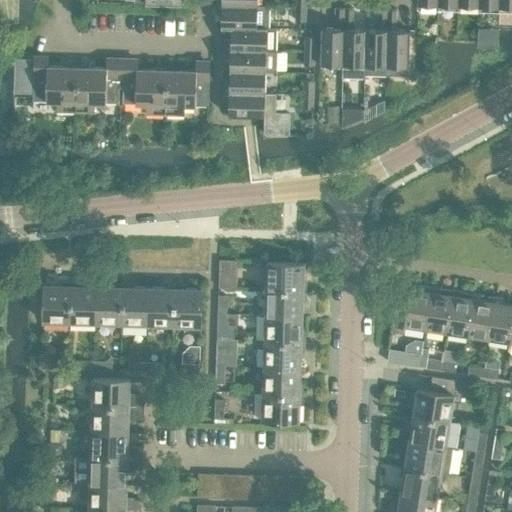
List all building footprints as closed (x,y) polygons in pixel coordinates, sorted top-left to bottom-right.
[(216,4),(215,14),(220,14),(220,27),(222,27),(230,28),(230,27),(256,27),(256,26),(269,27),(270,6),(256,5),(216,4)] [(304,21),(305,7),(295,6),(295,21),(304,21)] [(341,63),(343,8),(333,8),(332,28),(320,27),(319,63),(341,63)] [(364,76),(364,74),(364,64),(364,28),(351,28),(352,8),(343,8),(341,63),(342,63),(341,76),(364,76)] [(364,28),(364,64),(364,74),(386,75),(387,9),(376,9),(376,29),(364,28)] [(387,9),(386,75),(408,75),(408,65),(409,29),(395,29),(396,9),(387,9)] [(224,39),(224,48),(264,49),(276,50),(277,27),(269,27),(256,26),(256,27),(230,27),(230,28),(230,39),(224,39)] [(304,51),(313,51),(313,37),(304,37),(304,51)] [(276,50),(264,49),(224,48),(224,58),(229,58),(229,70),(263,71),(276,71),(276,50)] [(312,65),(313,51),(304,51),(303,65),(312,65)] [(74,110),(76,67),(46,66),(47,59),(33,58),(32,100),(55,100),(55,110),(74,110)] [(76,67),(74,110),(94,111),(94,102),(119,102),(119,87),(118,87),(119,61),(105,61),(105,68),(76,67)] [(164,113),(165,70),(136,69),(136,62),(123,61),(123,88),(121,88),(121,102),(145,103),(144,113),(164,113)] [(165,70),(164,113),(183,114),(183,105),(207,106),(208,64),(195,64),(195,71),(165,70)] [(263,93),(263,92),(263,71),(229,70),(228,82),(223,82),(223,91),(263,93)] [(302,94),(312,94),(312,80),(303,80),(302,94)] [(223,91),(222,101),(227,101),(227,115),(253,116),(255,116),(262,116),(263,116),(263,130),(263,131),(263,132),(264,133),(264,134),(265,134),(266,134),(267,134),(285,135),(286,135),(287,135),(287,134),(288,134),(289,133),(289,132),(289,131),(290,112),(274,112),(274,110),(275,92),(263,92),(263,93),(223,91)] [(311,108),(312,94),(302,94),(302,108),(311,108)] [(376,96),(375,108),(385,108),(385,97),(376,96)] [(340,106),(327,107),(328,123),(340,122),(340,106)] [(218,278),(218,287),(237,288),(238,260),(228,260),(219,259),(218,278)] [(265,288),(303,289),(304,262),(266,261),(265,288)] [(395,310),(393,318),(405,320),(404,325),(425,328),(430,291),(428,291),(429,286),(414,284),(414,282),(399,280),(395,310)] [(70,321),(71,283),(44,282),(43,320),(70,321)] [(96,321),(97,284),(71,283),(70,321),(96,321)] [(122,322),(123,284),(97,284),(96,321),(122,322)] [(148,323),(149,285),(123,284),(122,322),(148,323)] [(174,324),(175,286),(149,285),(148,323),(174,324)] [(430,291),(425,328),(446,331),(451,295),(449,294),(449,289),(434,287),(435,286),(429,285),(429,286),(428,291),(430,291)] [(175,286),(174,324),(201,324),(202,287),(175,286)] [(302,315),(303,289),(265,288),(265,314),(302,315)] [(451,295),(446,331),(467,334),(472,298),(470,298),(470,293),(456,290),(456,289),(450,288),(450,289),(449,289),(449,294),(451,295)] [(472,298),(467,334),(488,338),(494,301),(491,301),(481,300),(481,295),(476,294),(477,292),(471,291),(471,293),(470,293),(470,298),(472,298)] [(217,313),(227,313),(227,295),(218,295),(217,313)] [(494,301),(488,338),(510,341),(511,323),(511,304),(501,303),(502,297),(491,295),(491,301),(494,301)] [(226,330),(227,313),(217,313),(217,330),(226,330)] [(301,341),(302,315),(265,314),(264,340),(301,341)] [(301,367),(301,341),(264,340),(263,366),(301,367)] [(216,365),(225,365),(226,347),(217,347),(216,365)] [(420,353),(389,349),(387,361),(418,366),(420,353)] [(427,358),(426,367),(441,369),(442,360),(427,358)] [(60,359),(42,359),(42,367),(60,367),(60,359)] [(95,368),(95,360),(76,359),(76,368),(95,368)] [(95,360),(95,368),(112,369),(112,361),(95,360)] [(455,372),(457,362),(442,360),(441,369),(455,372)] [(146,370),(147,361),(129,361),(129,369),(146,370)] [(147,361),(146,370),(164,370),(164,362),(147,361)] [(181,362),(180,371),(199,371),(199,363),(181,362)] [(469,364),(467,374),(483,376),(484,367),(469,364)] [(225,383),(225,365),(216,365),(216,383),(225,383)] [(300,392),(301,367),(263,366),(262,392),(300,392)] [(497,378),(499,369),(484,367),(483,376),(497,378)] [(54,376),(54,386),(62,386),(63,377),(54,376)] [(92,404),(145,405),(145,394),(130,394),(131,377),(93,376),(92,404)] [(416,388),(412,415),(449,420),(456,380),(432,376),(430,390),(416,388)] [(299,419),(300,392),(262,392),(262,418),(299,419)] [(215,399),(215,417),(224,417),(224,399),(215,399)] [(145,415),(145,405),(92,404),(91,430),(129,431),(129,415),(145,415)] [(412,415),(408,440),(445,446),(449,420),(412,415)] [(493,443),(503,444),(505,429),(496,428),(493,443)] [(129,445),(129,431),(91,430),(91,456),(143,457),(143,446),(129,445)] [(479,432),(476,449),(484,450),(487,433),(479,432)] [(408,440),(404,466),(441,472),(448,473),(452,447),(445,446),(408,440)] [(50,441),(49,454),(52,454),(62,454),(62,441),(52,441),(50,441)] [(501,459),(503,444),(493,443),(491,457),(501,459)] [(473,467),(471,475),(480,477),(481,468),(484,450),(476,449),(473,467)] [(143,468),(143,457),(91,456),(90,481),(127,483),(128,467),(143,468)] [(404,466),(400,491),(437,497),(441,472),(404,466)] [(487,485),(496,486),(499,471),(489,470),(487,485)] [(212,496),(212,472),(199,472),(198,496),(212,496)] [(225,496),(225,473),(212,472),(212,496),(225,496)] [(238,497),(238,473),(225,473),(225,496),(238,497)] [(251,497),(252,473),(238,473),(238,497),(251,497)] [(264,498),(265,474),(252,473),(251,497),(264,498)] [(277,498),(278,474),(265,474),(264,498),(277,498)] [(290,498),(291,474),(278,474),(277,498),(290,498)] [(291,474),(290,498),(304,499),(305,475),(291,474)] [(470,484),(467,501),(476,503),(479,485),(480,477),(471,475),(470,484)] [(43,480),(42,502),(51,502),(51,480),(43,480)] [(127,497),(127,483),(90,481),(89,508),(141,509),(142,498),(127,497)] [(493,501),(496,486),(487,485),(484,499),(493,501)] [(400,491),(396,511),(434,511),(437,497),(400,491)] [(467,501),(465,511),(474,511),(476,503),(467,501)]
